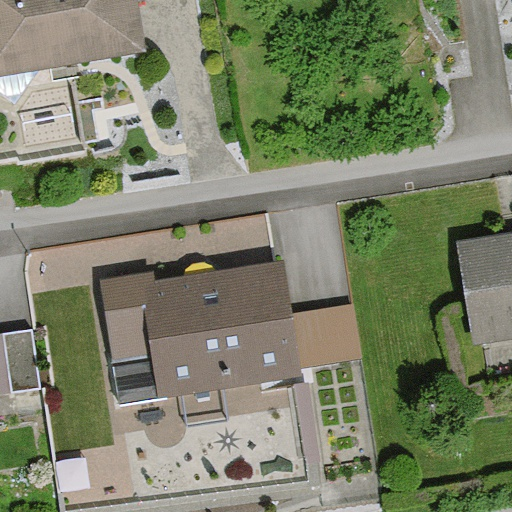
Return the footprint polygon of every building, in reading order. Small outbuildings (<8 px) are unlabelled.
[(0,0),(0,78),(128,59),(118,0),(0,0)] [(511,338),(511,236),(443,245),(455,346),(511,338)] [(143,292),(141,280),(84,288),(96,375),(130,370),(135,410),(277,391),(261,276),(143,292)] [(351,368),(342,314),(280,324),(289,378),(351,368)] [(14,342),(0,343),(0,403),(22,400),(14,342)]
